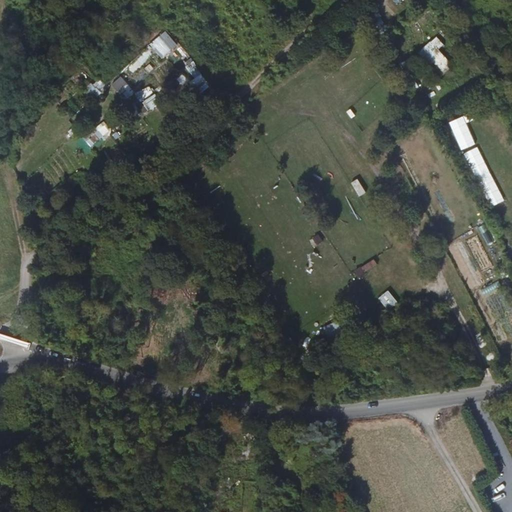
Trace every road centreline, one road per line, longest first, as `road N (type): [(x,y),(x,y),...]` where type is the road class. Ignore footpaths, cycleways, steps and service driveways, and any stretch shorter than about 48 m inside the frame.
road 1 (unclassified): [(511,393),(273,410),(55,356)]
road 2 (track): [(344,0),(28,261)]
road 3 (unknown): [(28,261),(13,159),(122,49)]
